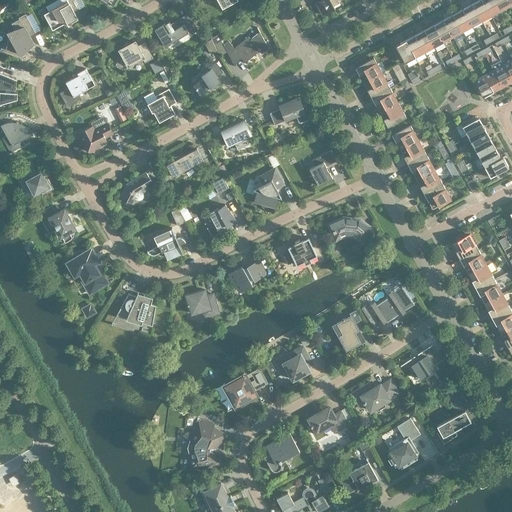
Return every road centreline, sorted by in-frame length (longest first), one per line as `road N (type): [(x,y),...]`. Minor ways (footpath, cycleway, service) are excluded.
road 1 (residential): [(375,180),(174,274),(148,277),(121,254),(83,183)]
road 2 (residential): [(263,511),(242,465),(252,429),(448,312)]
road 3 (residential): [(83,183),(41,100),(41,79),(53,62),(163,0)]
road 4 (residential): [(83,183),(257,87)]
road 5 (residential): [(511,428),(375,511)]
road 6 (residential): [(315,69),(436,0)]
road 7 (residential): [(511,428),(448,312)]
road 8 (residential): [(375,180),(315,69)]
